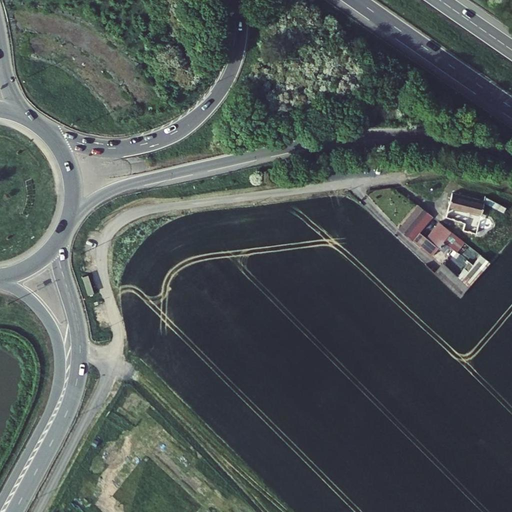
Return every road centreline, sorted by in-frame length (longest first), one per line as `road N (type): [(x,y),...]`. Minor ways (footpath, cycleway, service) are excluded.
road 1 (unclassified): [(37,511),(116,351),(102,255),(111,228),(153,209),(382,178)]
road 2 (motorway): [(67,222),(122,186),(359,136),(418,135),(511,153)]
road 3 (primary): [(13,511),(74,390),(79,336),(59,239)]
road 4 (motorway): [(239,0),(235,63),(191,121),(121,148),(47,133)]
road 5 (primary): [(0,281),(40,308),(60,352),(47,416),(0,503)]
road 6 (motorway): [(354,0),(511,108)]
road 7 (track): [(382,178),(454,172),(511,190)]
